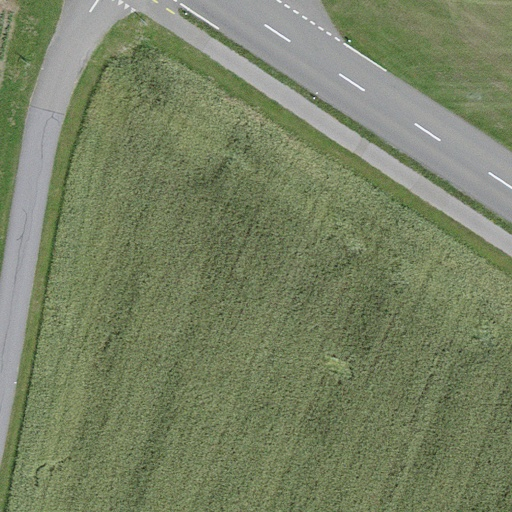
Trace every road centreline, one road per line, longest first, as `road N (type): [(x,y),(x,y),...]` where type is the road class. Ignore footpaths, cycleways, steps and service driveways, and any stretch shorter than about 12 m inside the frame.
road 1 (unclassified): [(0,407),(48,115),(67,51),(100,0)]
road 2 (tertiary): [(226,0),(511,188)]
